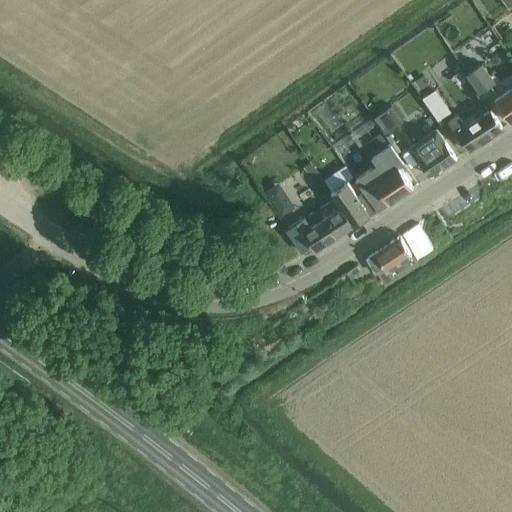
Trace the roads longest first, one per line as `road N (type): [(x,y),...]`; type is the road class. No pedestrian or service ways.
road 1 (tertiary): [(53,240),(100,273),(172,299),(233,302),(303,281),(511,140)]
road 2 (primary): [(237,511),(0,332)]
